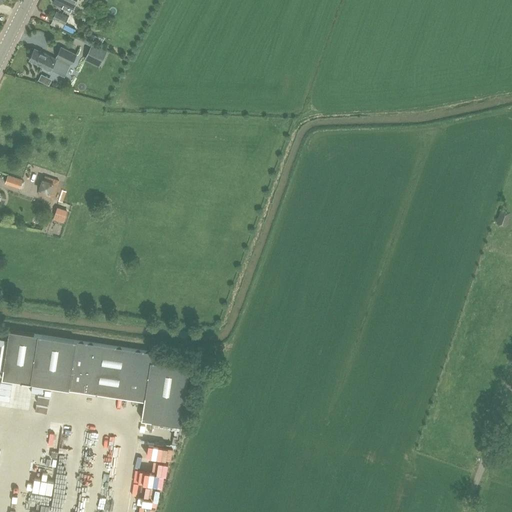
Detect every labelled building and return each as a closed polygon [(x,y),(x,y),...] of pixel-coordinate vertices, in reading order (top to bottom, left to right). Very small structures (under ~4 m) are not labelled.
[(52,0),(52,3),(71,12),(76,0),(52,0)] [(50,24),(73,34),(77,27),(66,22),(69,16),(56,11),(50,24)] [(106,51),(92,44),(86,55),(101,62),(106,51)] [(51,70),(51,69),(65,75),(71,63),(72,63),(76,54),(61,47),(56,58),(43,52),(35,49),(33,53),(31,54),(30,57),(30,59),(30,60),(44,67),(45,69),(48,70),(50,69),(51,70)] [(5,183),(20,188),(23,180),(8,175),(5,183)] [(53,198),(59,180),(45,176),(39,193),(53,198)] [(67,213),(56,210),(53,219),(64,222),(67,213)] [(497,222),(506,225),(510,213),(501,210),(497,222)] [(2,378),(145,400),(142,419),(181,425),(190,367),(152,361),(153,352),(38,335),(9,330),(2,378)] [(91,448),(99,449),(101,439),(93,437),(91,448)] [(94,501),(99,482),(90,480),(85,499),(94,501)] [(77,495),(86,497),(88,485),(79,484),(77,495)] [(20,493),(18,500),(46,507),(47,502),(39,500),(39,498),(20,493)]
